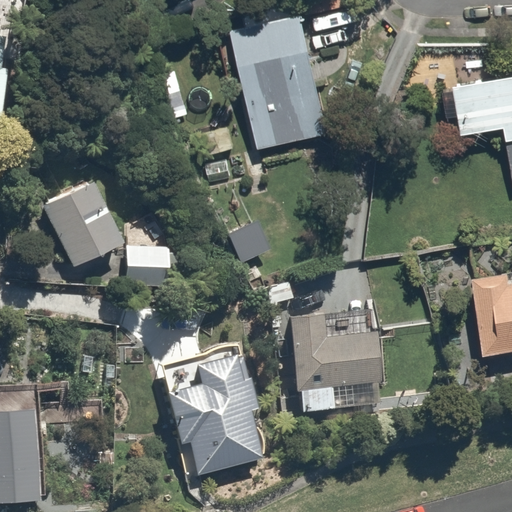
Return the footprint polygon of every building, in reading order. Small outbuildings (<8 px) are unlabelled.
[(294,0),(285,0),(223,15),(254,144),(325,128),(294,0)] [(0,27),(0,66),(9,29),(0,27)] [(511,61),(444,74),(453,124),(496,116),(508,182),(511,181),(511,61)] [(172,66),(157,70),(170,113),(185,108),(172,66)] [(81,173),(33,198),(67,263),(115,238),(81,173)] [(166,238),(121,239),(122,281),(167,280),(166,238)] [(511,251),(461,255),(468,340),(511,336),(511,251)] [(278,309),(281,380),(292,380),(293,406),(373,403),(370,306),(278,309)] [(249,419),(239,364),(235,342),(185,352),(189,373),(154,380),(164,434),(176,432),(182,465),(249,452),(243,420),(249,419)] [(35,410),(0,411),(0,508),(39,507),(35,410)]
